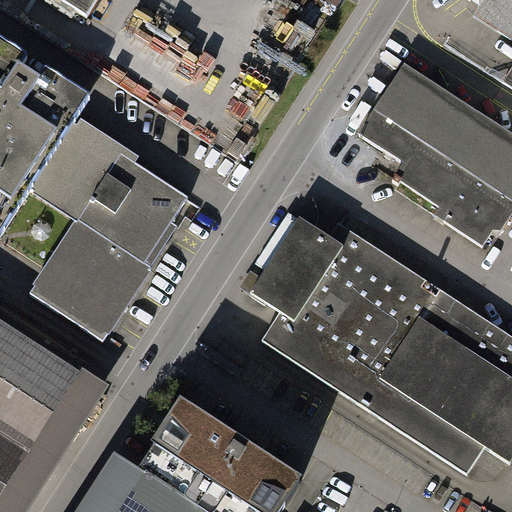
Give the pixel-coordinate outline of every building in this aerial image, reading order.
[(54,0),(85,19),(96,0),(54,0)] [(321,0),(336,9),(341,0),(321,0)] [(511,0),(466,0),(472,3),(467,10),(473,16),(511,42),(511,0)] [(270,18),(260,33),(291,54),(301,39),(270,18)] [(0,46),(0,233),(26,193),(70,126),(85,101),(41,73),(34,84),(17,73),(24,62),(0,46)] [(281,76),(287,61),(254,47),(248,62),(281,76)] [(511,203),(511,137),(404,67),(358,136),(403,166),(397,174),(406,180),(402,186),(439,211),(434,219),(482,250),(492,233),(500,234),(511,216),(511,204),(511,205),(511,203)] [(26,193),(73,223),(77,226),(120,159),(132,167),(137,160),(79,123),(75,129),(70,126),(26,193)] [(77,226),(73,223),(31,289),(33,290),(28,297),(101,344),(105,338),(108,339),(150,274),(148,273),(176,230),(170,226),(186,201),(132,167),(120,159),(77,226)] [(260,344),(360,409),(437,291),(338,227),(328,242),(298,222),(249,297),(278,317),(260,344)] [(484,451),(509,467),(511,462),(511,339),(437,291),(360,409),(467,478),(484,451)] [(0,505),(82,378),(78,375),(0,325),(0,505)] [(81,371),(78,375),(82,378),(0,505),(0,511),(32,511),(111,390),(81,371)] [(148,455),(237,511),(282,511),(298,487),(175,408),(146,453),(148,455)] [(237,511),(148,455),(135,476),(111,460),(76,511),(237,511)]
